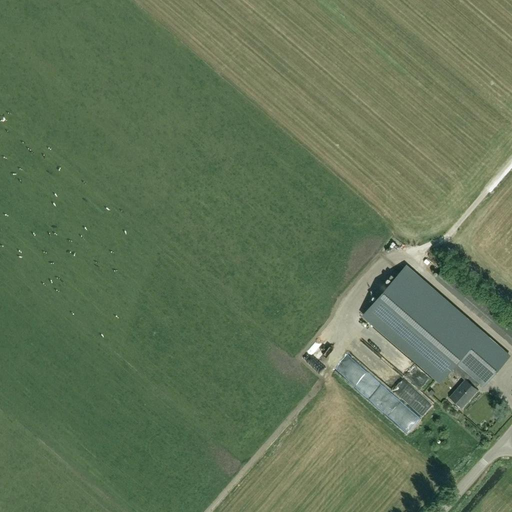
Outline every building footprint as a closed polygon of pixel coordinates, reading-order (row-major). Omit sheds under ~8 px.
[(511,321),(472,287),(447,265),(435,278),(511,345),(511,321)] [(509,357),(507,355),(406,266),(364,315),(440,382),(452,369),(465,380),(450,398),(462,408),(477,390),(475,388),(480,383),(483,386),(509,357)] [(317,358),(311,365),(321,374),(327,367),(317,358)] [(407,374),(413,380),(422,371),(416,365),(407,374)] [(396,398),(382,412),(405,434),(418,419),(396,398)]
